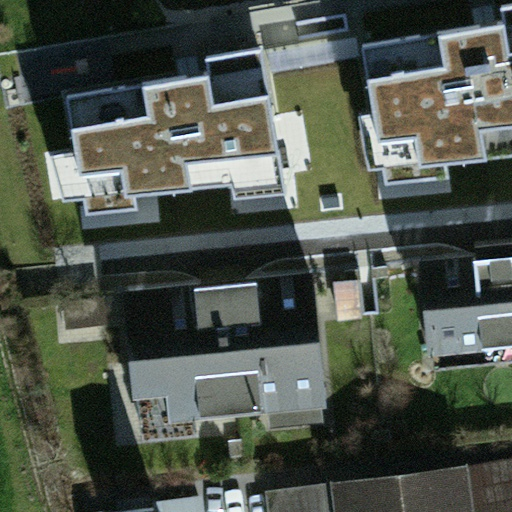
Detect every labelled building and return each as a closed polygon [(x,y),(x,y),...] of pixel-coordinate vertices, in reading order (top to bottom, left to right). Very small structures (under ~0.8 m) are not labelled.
[(510,35),(366,54),(376,122),(363,124),(370,172),(386,170),(388,188),(444,180),(442,168),(511,158),(511,14),(508,15),(510,35)] [(213,84),(67,105),(75,156),(50,160),(58,208),(84,203),(87,218),(133,211),(131,197),(228,181),(232,205),(279,197),(257,60),(211,68),(213,84)] [(511,264),(416,274),(426,362),(511,353),(511,264)] [(301,283),(120,295),(127,414),(308,402),(301,283)] [(511,511),(511,468),(470,475),(474,511),(511,511)] [(474,511),(470,475),(260,499),(261,511),(474,511)]
